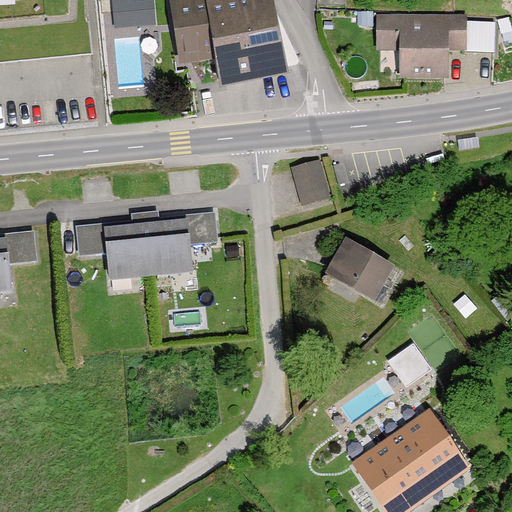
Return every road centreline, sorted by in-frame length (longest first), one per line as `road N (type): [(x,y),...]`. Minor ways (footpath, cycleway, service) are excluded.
road 1 (residential): [(129,511),(241,439),(273,395),(254,137)]
road 2 (tertiary): [(0,160),(254,137)]
road 3 (tertiary): [(328,132),(511,104)]
road 4 (residential): [(328,132),(309,49),(283,0)]
